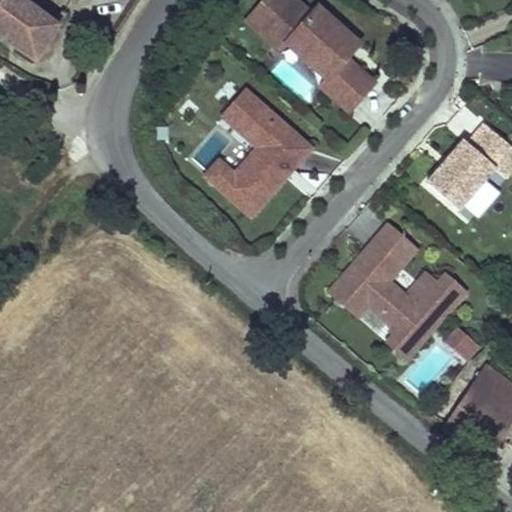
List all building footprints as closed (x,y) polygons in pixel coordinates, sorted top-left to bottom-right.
[(0,0),(0,37),(33,62),(54,27),(18,0),(0,0)] [(315,16),(297,0),(271,0),(252,22),(279,46),(291,45),(297,39),(336,74),(331,80),(332,93),(353,112),(370,93),(378,84),(350,60),(345,55),(357,40),(322,9),(315,16)] [(291,45),(331,80),(336,74),(297,39),(291,45)] [(345,55),(350,60),(363,45),(357,40),(345,55)] [(228,118),(264,148),(263,139),(244,122),(261,103),(250,93),(228,118)] [(263,139),(264,148),(238,177),(223,164),(211,177),(255,216),(286,180),(290,175),(287,172),(292,166),(296,169),(313,150),(261,103),(244,122),(263,139)] [(454,158),(430,185),(462,212),(499,170),(510,180),(511,177),(511,146),(488,126),(471,145),(467,142),(454,158)] [(287,172),(290,175),(296,169),(292,166),(287,172)] [(419,251),(391,230),(359,268),(338,293),(362,316),(371,306),(403,327),(392,341),(413,359),(469,293),(450,278),(445,286),(430,277),(409,298),(391,283),(419,251)] [(459,327),(449,337),(469,357),(479,346),(459,327)] [(511,389),(486,369),(474,385),(511,413),(511,389)] [(511,421),(511,413),(474,385),(442,430),(486,463),(511,421)]
